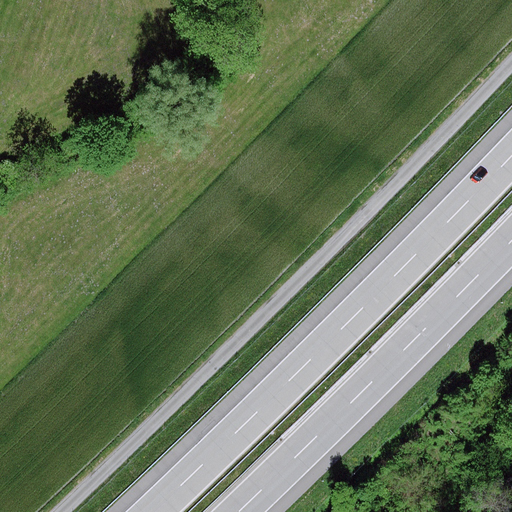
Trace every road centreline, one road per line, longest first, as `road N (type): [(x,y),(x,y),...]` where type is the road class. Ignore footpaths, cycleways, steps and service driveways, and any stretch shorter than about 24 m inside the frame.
road 1 (track): [(53,511),(511,62)]
road 2 (motorway): [(511,156),(149,511)]
road 3 (motorway): [(238,511),(511,238)]
